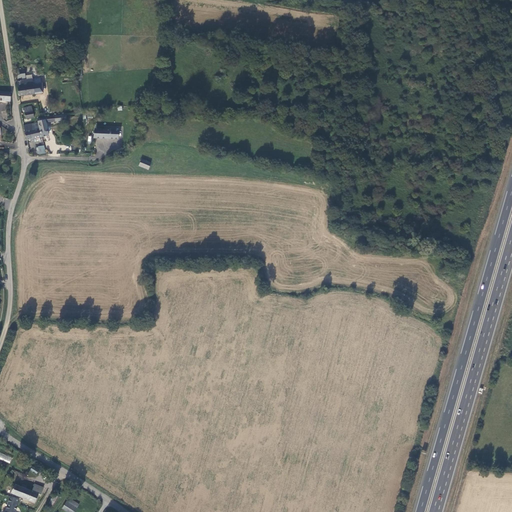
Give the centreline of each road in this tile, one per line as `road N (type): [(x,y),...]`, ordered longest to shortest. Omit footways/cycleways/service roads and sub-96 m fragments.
road 1 (unclassified): [(0,1),(23,155),(8,223),(9,301),(0,344)]
road 2 (trunk): [(511,190),(420,511)]
road 3 (trunk): [(433,511),(511,235)]
road 4 (tertiary): [(124,511),(0,431)]
